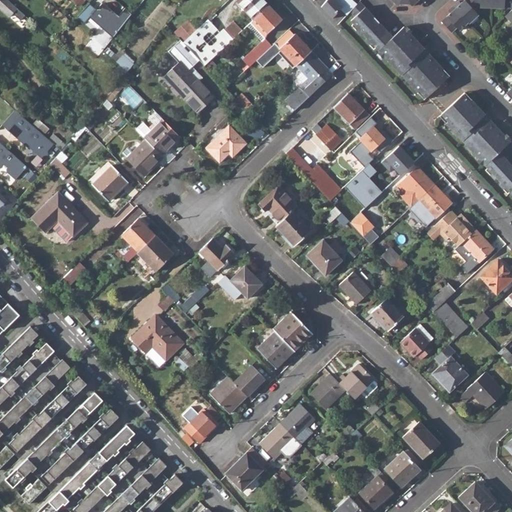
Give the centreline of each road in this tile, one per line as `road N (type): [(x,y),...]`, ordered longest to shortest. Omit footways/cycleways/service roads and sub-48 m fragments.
road 1 (residential): [(359,60),(227,197),(231,212),(347,323)]
road 2 (residential): [(43,305),(229,511)]
road 3 (residential): [(347,323),(221,444)]
road 4 (residential): [(347,323),(472,445)]
road 5 (residential): [(414,122),(511,231)]
